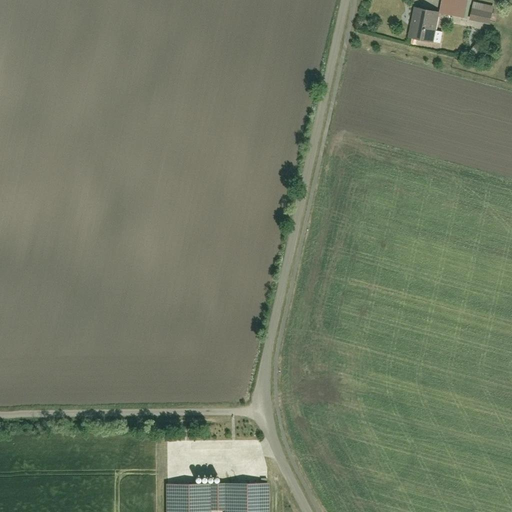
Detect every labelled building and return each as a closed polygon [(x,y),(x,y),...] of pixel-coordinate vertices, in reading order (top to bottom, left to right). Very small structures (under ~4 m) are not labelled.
[(444,0),(442,15),(464,19),(467,0),(444,0)] [(476,2),(471,20),(491,25),(495,7),(476,2)] [(415,10),(409,39),(433,44),(439,14),(415,10)] [(217,511),(217,483),(162,483),(161,511),(217,511)] [(271,511),(271,483),(217,483),(217,511),(271,511)]
